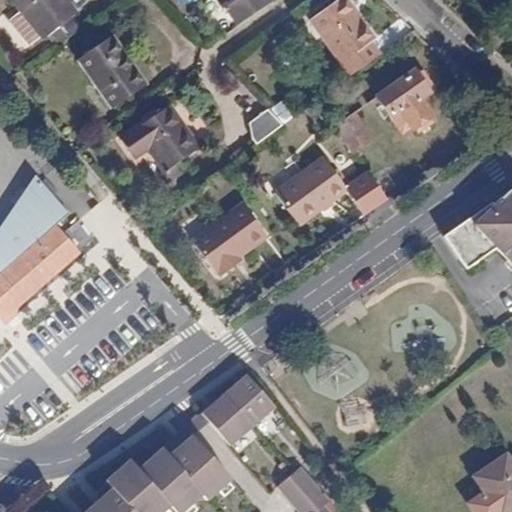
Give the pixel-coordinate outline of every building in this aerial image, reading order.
[(78,9),(70,0),(13,0),(46,37),(78,9)] [(224,8),(235,27),(265,7),(260,0),(213,0),(221,10),(224,8)] [(337,0),(311,19),(351,74),(377,56),(368,45),(372,41),(342,0),(337,0)] [(111,37),(77,60),(111,109),(145,85),(111,37)] [(411,72),(375,97),(401,133),(409,127),(410,129),(429,115),(417,98),(425,92),(411,72)] [(160,176),(174,166),(197,150),(167,108),(119,143),(129,158),(145,149),(161,171),(158,173),(160,176)] [(249,140),(254,145),(281,125),(266,110),(248,124),(249,140)] [(333,126),(351,151),(368,139),(351,114),(333,126)] [(233,153),(237,158),(254,145),(249,140),(233,153)] [(298,225),(344,190),(322,160),(275,194),(298,225)] [(174,166),(160,176),(166,184),(180,174),(174,166)] [(367,174),(358,181),(376,206),(386,199),(367,174)] [(376,206),(358,181),(344,190),(362,216),(376,206)] [(511,186),(506,190),(470,227),(464,220),(440,237),(463,270),(491,247),(511,271),(511,270),(511,186)] [(230,262),(239,257),(265,238),(242,206),(192,241),(215,274),(217,272),(220,276),(232,267),(230,262)] [(0,320),(3,324),(14,315),(14,306),(74,254),(34,209),(0,239),(0,320)] [(230,262),(232,267),(241,261),(239,257),(230,262)] [(31,323),(20,323),(10,332),(41,367),(67,343),(90,322),(97,329),(105,322),(105,310),(124,294),(97,264),(31,323)] [(3,324),(10,332),(20,323),(14,315),(3,324)] [(242,378),(200,414),(209,424),(228,447),(271,411),(242,378)] [(192,438),(209,424),(200,414),(183,428),(192,438)] [(228,479),(192,438),(183,428),(135,469),(127,461),(95,489),(100,496),(79,511),(161,511),(170,505),(175,511),(178,511),(199,494),(204,499),(228,479)] [(511,467),(505,456),(473,476),(495,511),(501,511),(511,505),(511,467)] [(326,511),(323,508),(326,504),(317,494),(307,482),(297,471),(275,489),(286,502),(294,511),(326,511)]
